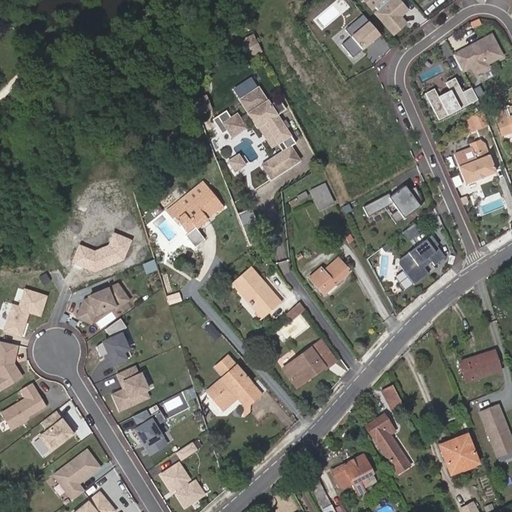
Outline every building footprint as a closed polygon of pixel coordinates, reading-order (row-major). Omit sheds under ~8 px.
[(363,0),(393,34),(409,21),(403,15),(410,9),(401,0),(363,0)] [(352,56),(378,34),(362,14),(345,28),(351,35),(341,43),(352,56)] [(495,32),(454,49),(463,72),(472,68),(473,72),(506,59),(495,32)] [(424,80),(447,70),(443,63),(421,73),(424,80)] [(456,75),(446,80),(449,88),(438,93),(434,86),(425,91),(438,119),(470,104),(456,75)] [(290,134),(268,99),(267,100),(260,89),(242,100),(249,111),(241,116),(238,111),(223,120),(231,133),(245,123),(244,120),(251,116),(257,126),(259,125),(265,122),(278,143),(282,150),(261,164),(270,178),(300,159),(290,145),(287,147),(282,140),(290,134)] [(487,126),(481,110),(462,124),(466,134),(487,126)] [(511,110),(496,115),(503,137),(511,134),(511,110)] [(265,122),(259,125),(273,146),(278,143),(265,122)] [(247,126),(245,123),(231,133),(232,135),(247,126)] [(483,161),(479,163),(459,169),(466,187),(496,176),(487,152),(481,155),(483,161)] [(240,168),(246,165),(240,156),(238,153),(237,154),(232,157),(240,168)] [(234,172),(240,168),(232,157),(227,160),(234,172)] [(413,181),(363,206),(368,215),(392,203),(396,210),(391,213),(393,218),(424,203),(413,181)] [(203,193),(209,189),(208,187),(203,182),(179,202),(166,213),(169,216),(200,203),(203,193)] [(319,209),(333,202),(324,184),(310,191),(319,209)] [(222,204),(209,189),(203,193),(200,203),(169,216),(173,220),(174,219),(180,225),(187,218),(192,223),(185,230),(188,234),(195,227),(196,228),(204,222),(201,220),(206,216),(207,217),(217,208),(222,204)] [(251,206),(237,212),(243,224),(243,225),(256,219),(251,206)] [(187,218),(180,225),(185,230),(192,223),(187,218)] [(421,232),(414,223),(402,232),(409,241),(421,232)] [(445,257),(437,245),(438,244),(431,235),(399,260),(398,263),(414,284),(428,273),(424,267),(431,261),(434,265),(445,257)] [(323,295),(350,271),(338,257),(324,269),(321,266),(308,278),(323,295)] [(261,315),(278,301),(249,265),(232,279),(261,315)] [(188,279),(178,271),(173,278),(183,286),(188,279)] [(130,302),(119,286),(90,298),(91,301),(90,304),(85,302),(78,319),(92,324),(97,314),(115,306),(117,310),(130,302)] [(19,305),(12,303),(5,328),(22,333),(28,310),(41,313),(46,294),(24,288),(19,305)] [(290,321),(304,309),(299,302),(285,314),(290,321)] [(125,359),(122,349),(127,347),(122,331),(99,338),(108,365),(125,359)] [(320,340),(311,348),(283,368),(297,386),(307,379),(306,377),(309,375),(310,376),(323,367),(325,369),(335,361),(320,340)] [(500,370),(493,351),(459,363),(466,382),(500,370)] [(251,382),(228,355),(215,367),(223,376),(206,391),(221,408),(238,393),(245,402),(252,396),(245,387),(251,382)] [(137,363),(115,373),(122,387),(111,392),(120,411),(152,397),(137,363)] [(42,404),(29,382),(21,394),(23,396),(16,400),(3,419),(8,427),(24,418),(25,414),(42,404)] [(221,408),(224,411),(238,398),(245,406),(247,408),(262,394),(251,382),(245,387),(252,396),(245,402),(238,393),(221,408)] [(399,398),(392,384),(381,391),(388,404),(399,398)] [(511,435),(500,402),(479,409),(496,457),(511,451),(511,435)] [(77,432),(66,417),(64,419),(58,411),(46,420),(52,428),(42,436),(53,450),(77,432)] [(377,443),(387,436),(386,435),(389,433),(394,430),(384,416),(366,427),(377,443)] [(151,420),(135,430),(150,456),(167,446),(151,420)] [(462,425),(435,435),(446,464),(474,453),(462,425)] [(377,443),(393,468),(406,459),(392,438),(390,440),(387,436),(377,443)] [(35,441),(45,457),(51,453),(40,437),(35,441)] [(194,440),(177,450),(182,457),(198,448),(194,440)] [(81,481),(102,467),(89,447),(52,471),(71,500),(87,490),(81,481)] [(360,486),(369,481),(367,476),(372,473),(363,455),(331,472),(336,480),(347,475),(354,489),(360,486)] [(185,508),(206,493),(180,458),(159,473),(185,508)] [(316,496),(325,492),(319,479),(309,484),(316,496)] [(376,482),(375,479),(369,481),(360,486),(362,490),(376,482)] [(316,496),(321,507),(330,502),(325,492),(316,496)] [(109,511),(96,496),(76,511),(109,511)] [(480,511),(474,499),(458,507),(461,511),(480,511)] [(330,502),(321,507),(323,511),(332,506),(330,502)]
